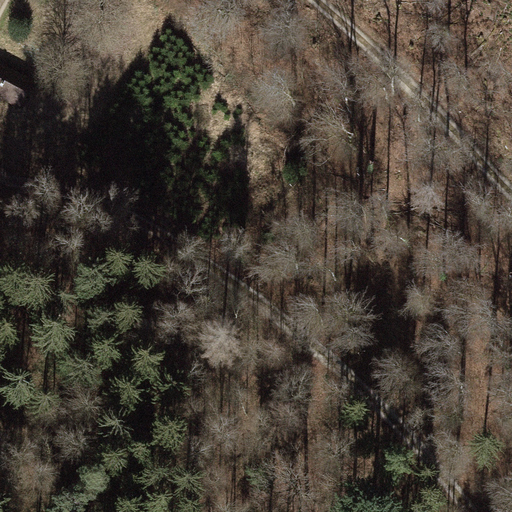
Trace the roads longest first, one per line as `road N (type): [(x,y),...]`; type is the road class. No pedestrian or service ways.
road 1 (track): [(0,164),(148,218),(242,272),(357,374),(483,511)]
road 2 (track): [(511,186),(311,0)]
